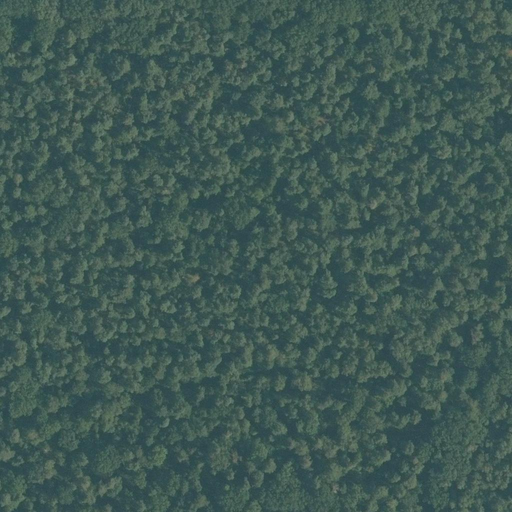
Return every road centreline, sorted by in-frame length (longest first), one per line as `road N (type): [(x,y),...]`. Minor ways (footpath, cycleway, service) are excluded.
road 1 (track): [(0,409),(405,353)]
road 2 (track): [(286,0),(162,134),(0,266)]
road 3 (track): [(223,511),(306,466),(405,353)]
road 4 (track): [(405,353),(511,258)]
